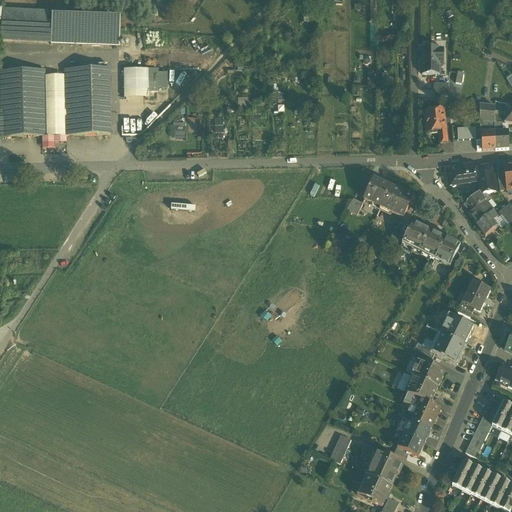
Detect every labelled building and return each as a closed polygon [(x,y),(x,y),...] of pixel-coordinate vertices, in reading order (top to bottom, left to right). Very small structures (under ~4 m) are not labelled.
[(47,13),(3,10),(2,25),(47,27),(47,13)] [(120,18),(53,16),(51,46),(119,49),(120,18)] [(47,27),(2,25),(1,43),(51,46),(51,28),(47,27)] [(422,76),(440,76),(440,67),(443,67),(443,50),(422,51),(422,76)] [(125,70),(126,99),(159,98),(159,89),(168,89),(168,73),(159,73),(159,69),(125,70)] [(109,70),(64,71),(64,76),(66,137),(111,136),(109,70)] [(45,71),(0,72),(0,98),(1,136),(1,138),(1,139),(46,138),(45,71)] [(463,74),(457,73),(455,84),(461,86),(463,74)] [(434,98),(448,98),(448,85),(434,85),(434,98)] [(495,108),(479,106),(480,122),(484,123),(485,123),(494,124),(495,124),(495,117),(495,108)] [(443,111),(425,113),(426,120),(424,121),(425,126),(427,126),(427,133),(438,132),(445,131),(443,111)] [(502,117),(495,117),(495,124),(505,125),(505,124),(504,124),(505,121),(502,121),(502,117)] [(224,134),(224,119),(212,120),(212,134),(224,134)] [(484,123),(480,122),(480,135),(481,135),(488,134),(488,131),(484,131),(484,123)] [(494,124),(485,123),(484,123),(484,131),(488,131),(488,134),(494,134),(494,124)] [(174,138),(184,138),(185,124),(175,124),(174,138)] [(495,124),(494,124),(495,151),(508,150),(508,132),(508,125),(505,124),(505,125),(495,124)] [(475,129),(457,130),(457,141),(475,141),(475,129)] [(445,131),(438,132),(439,144),(447,143),(445,131)] [(488,134),(481,135),(482,152),(495,151),(494,134),(488,134)] [(473,165),(445,170),(448,186),(476,181),(473,165)] [(492,165),(478,168),(483,196),(497,193),(492,165)] [(511,166),(503,167),(504,174),(497,175),(499,192),(511,190),(511,166)] [(390,189),(373,181),(371,186),(368,191),(369,191),(364,201),(381,209),(390,189)] [(413,200),(390,189),(381,209),(403,220),(406,213),(407,213),(413,200)] [(477,196),(468,203),(464,206),(466,208),(468,206),(473,212),(473,211),(484,204),(477,196)] [(468,203),(463,197),(459,200),(464,206),(468,203)] [(362,206),(353,201),(346,212),(357,217),(362,206)] [(473,211),(473,212),(469,215),(477,226),(492,214),(494,213),(485,203),(484,204),(473,211)] [(511,228),(511,211),(508,206),(499,213),(511,230),(511,229),(511,228)] [(492,214),(477,226),(485,238),(496,230),(492,224),(497,220),(492,214)] [(405,228),(399,225),(391,238),(396,241),(402,233),(405,228)] [(414,225),(409,236),(407,236),(402,245),(403,246),(400,252),(409,257),(412,250),(434,262),(444,241),(414,225)] [(396,241),(389,252),(398,256),(400,252),(403,246),(402,245),(407,236),(402,233),(396,241)] [(460,248),(444,241),(434,262),(449,269),(455,258),(460,248)] [(455,258),(449,269),(447,272),(452,275),(461,261),(455,258)] [(490,293),(473,284),(462,305),(480,314),(490,293)] [(473,315),(460,309),(458,314),(470,320),(473,315)] [(441,335),(465,347),(474,330),(450,318),(441,335)] [(465,347),(441,335),(435,348),(434,348),(431,353),(431,354),(435,356),(455,366),(465,347)] [(431,353),(417,347),(414,354),(432,362),(435,356),(431,354),(431,353)] [(432,362),(414,354),(411,360),(421,364),(422,363),(430,367),(432,362)] [(430,367),(422,363),(421,364),(414,380),(437,391),(445,374),(430,367)] [(511,371),(503,367),(495,383),(511,391),(511,371)] [(414,380),(404,375),(397,391),(404,394),(403,395),(407,396),(430,407),(437,391),(414,380)] [(430,407),(407,396),(403,405),(407,408),(405,413),(415,418),(412,424),(430,432),(440,411),(430,407)] [(502,407),(492,402),(489,407),(500,412),(502,407)] [(511,411),(511,410),(503,406),(502,407),(500,412),(497,418),(495,423),(492,428),(501,433),(511,411)] [(500,412),(489,407),(487,412),(497,418),(500,412)] [(511,434),(511,411),(501,433),(511,437),(511,434)] [(497,418),(487,412),(484,418),(495,423),(497,418)] [(495,423),(484,418),(482,423),(492,428),(495,423)] [(492,428),(482,423),(479,428),(489,434),(492,428)] [(430,432),(412,424),(406,438),(424,446),(430,432)] [(489,434),(479,428),(476,434),(487,439),(489,434)] [(487,439),(476,434),(473,439),(484,445),(487,439)] [(406,438),(403,437),(397,450),(409,455),(418,459),(424,446),(406,438)] [(340,438),(329,461),(340,466),(351,443),(340,438)] [(484,445),(473,439),(471,445),(481,450),(484,445)] [(481,450),(471,445),(468,450),(478,455),(481,450)] [(409,455),(397,450),(394,456),(406,461),(409,455)] [(478,455),(468,450),(466,455),(476,460),(478,455)] [(403,466),(380,456),(379,457),(376,456),(376,457),(379,458),(376,464),(373,463),(376,465),(373,470),(370,469),(366,478),(368,479),(391,490),(397,476),(398,477),(403,466)] [(463,465),(452,487),(462,492),(473,470),(463,465)] [(473,470),(462,492),(471,496),(482,474),(473,470)] [(482,474),(471,496),(481,501),(491,479),(482,474)] [(391,490),(368,479),(359,498),(382,509),(386,501),(387,501),(388,500),(390,496),(388,495),(391,490)] [(491,479),(481,501),(490,506),(501,484),(491,479)] [(501,484),(490,506),(499,510),(510,488),(501,484)] [(511,489),(510,488),(499,510),(502,511),(509,511),(511,508),(511,489)] [(395,511),(399,506),(388,500),(387,501),(382,511),(395,511)]
